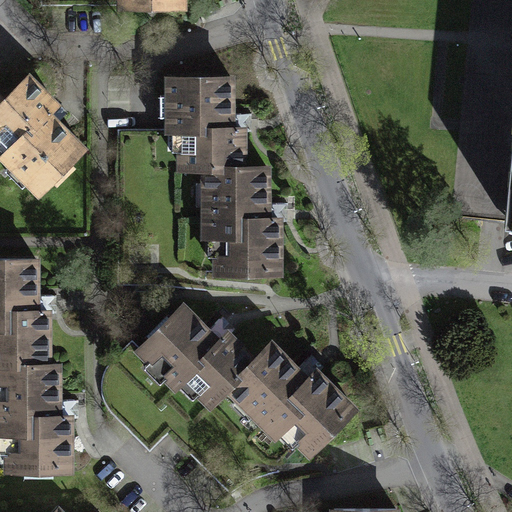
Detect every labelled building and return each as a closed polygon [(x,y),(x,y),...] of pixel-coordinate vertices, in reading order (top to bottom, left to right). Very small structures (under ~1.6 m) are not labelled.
[(133,0),(134,12),(196,11),(195,0),(133,0)] [(170,161),(197,161),(260,164),(259,124),(243,124),(243,77),(169,77),(170,161)] [(8,106),(0,121),(0,151),(49,202),(89,163),(57,131),(64,125),(27,87),(8,106)] [(260,164),(197,161),(197,256),(219,256),(219,279),(293,279),(292,164),(260,164)] [(0,359),(63,341),(64,307),(49,307),(50,255),(0,254),(0,359)] [(226,407),(261,357),(233,331),(226,337),(186,300),(135,353),(181,397),(188,390),(216,417),(226,407)] [(74,341),(63,341),(0,359),(0,455),(13,456),(13,473),(79,474),(80,414),(72,414),(74,341)] [(273,344),(261,357),(226,407),(252,431),(260,422),(283,444),(291,436),(317,460),(364,411),(321,370),(312,380),(273,344)]
